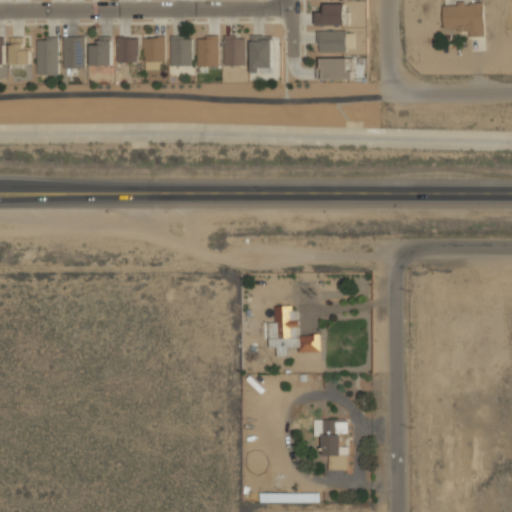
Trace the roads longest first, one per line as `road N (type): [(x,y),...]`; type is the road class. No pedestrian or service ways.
road 1 (secondary): [(511,191),(0,191)]
road 2 (tertiary): [(511,246),(400,256),(390,511)]
road 3 (residential): [(0,11),(291,10)]
road 4 (residential): [(511,91),(383,93)]
